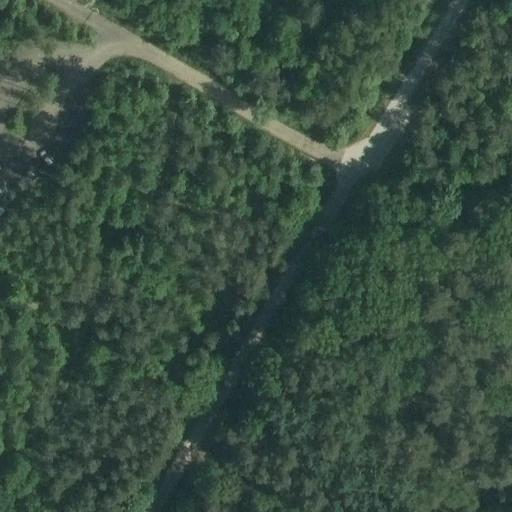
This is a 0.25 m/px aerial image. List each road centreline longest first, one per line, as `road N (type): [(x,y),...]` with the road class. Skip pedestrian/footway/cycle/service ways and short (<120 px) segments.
road 1 (track): [(141,511),(355,171)]
road 2 (unclassified): [(355,171),(53,0)]
road 3 (unclassified): [(355,171),(461,0)]
